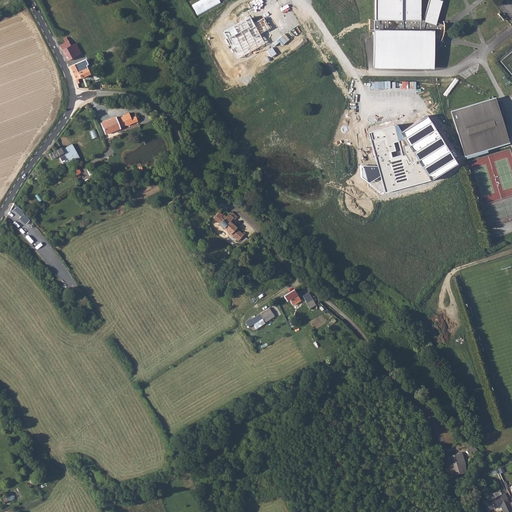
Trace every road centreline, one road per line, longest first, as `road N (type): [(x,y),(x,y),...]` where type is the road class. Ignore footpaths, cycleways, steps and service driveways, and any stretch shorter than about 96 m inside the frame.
road 1 (unclassified): [(74,95),(118,92),(169,116),(214,192),(357,328),(419,404),(441,437),(467,511)]
road 2 (residential): [(0,212),(74,95)]
